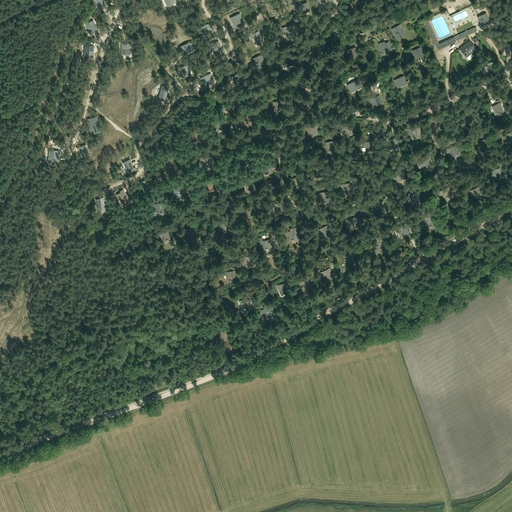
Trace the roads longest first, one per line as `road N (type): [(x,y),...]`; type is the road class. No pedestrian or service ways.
road 1 (track): [(0,456),(261,354),(511,209)]
road 2 (track): [(511,84),(507,75),(405,119),(367,115),(296,82)]
road 3 (track): [(0,33),(63,7),(33,115),(0,131)]
road 4 (track): [(167,71),(182,89),(233,100),(296,82)]
